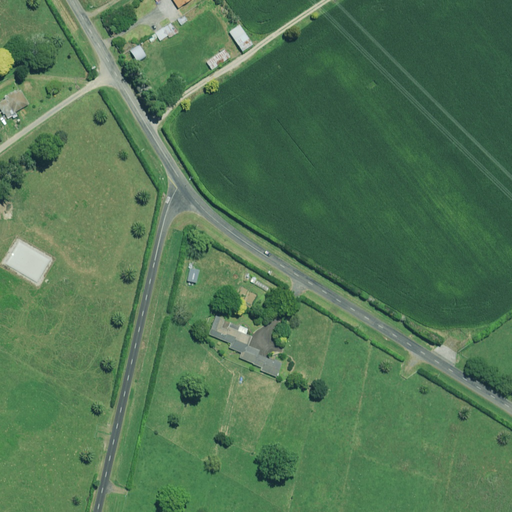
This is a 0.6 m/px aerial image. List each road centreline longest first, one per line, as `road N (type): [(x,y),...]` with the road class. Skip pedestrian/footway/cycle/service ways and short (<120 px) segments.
road 1 (unclassified): [(181,181),(232,233),(511,408)]
road 2 (unclassified): [(181,181),(168,206),(98,511)]
road 3 (unclassified): [(71,0),(181,181)]
